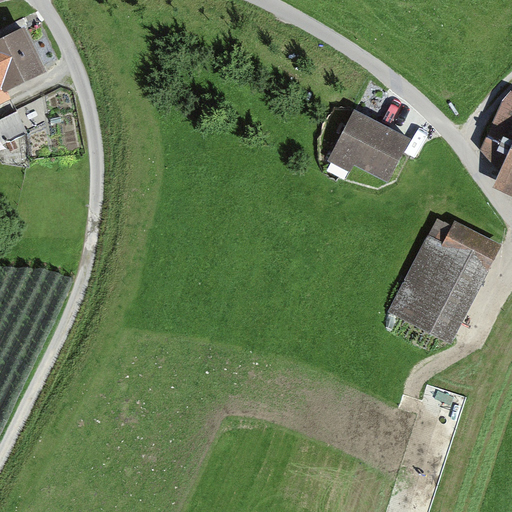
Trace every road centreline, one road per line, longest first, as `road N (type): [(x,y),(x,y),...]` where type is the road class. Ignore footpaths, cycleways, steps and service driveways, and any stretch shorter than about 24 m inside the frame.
road 1 (track): [(43,0),(82,83),(98,190),(70,316),(0,460)]
road 2 (unclassified): [(261,0),(420,101),(511,220)]
